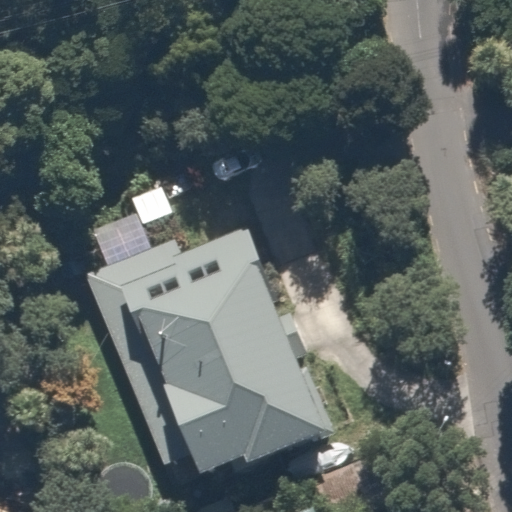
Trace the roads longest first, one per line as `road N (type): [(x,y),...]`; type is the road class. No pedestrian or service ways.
road 1 (residential): [(511,365),(442,124),(420,0)]
road 2 (residential): [(189,0),(0,51)]
